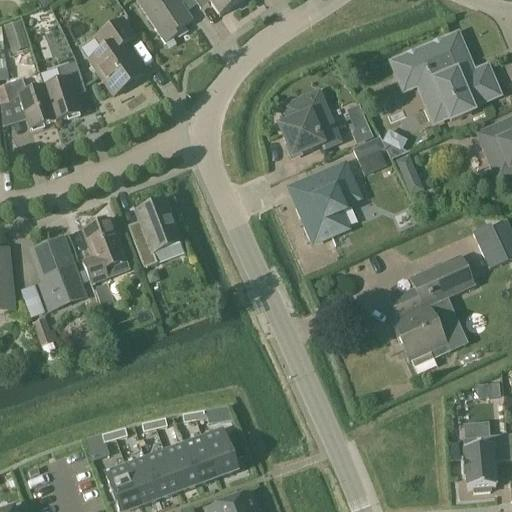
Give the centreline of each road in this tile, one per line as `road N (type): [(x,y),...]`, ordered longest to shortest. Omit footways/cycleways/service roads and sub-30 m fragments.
road 1 (tertiary): [(361,511),(229,207),(212,142)]
road 2 (residential): [(212,142),(57,200),(0,206)]
road 3 (tertiary): [(212,142),(239,69),(322,0)]
